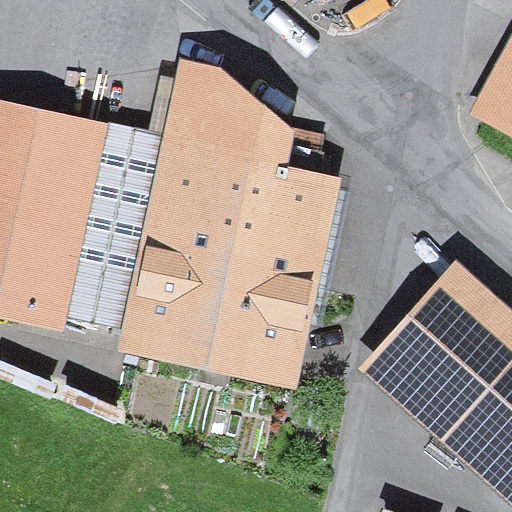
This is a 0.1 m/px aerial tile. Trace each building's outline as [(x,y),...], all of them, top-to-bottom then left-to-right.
[(290,0),(309,16),(321,0),(290,0)] [(511,64),(489,108),(511,119),(511,64)] [(158,291),(148,334),(294,365),(331,188),(311,184),(318,153),(252,140),(258,118),(214,79),(186,73),(171,146),(141,288),(158,291)] [(141,288),(171,146),(0,109),(0,303),(148,334),(158,291),(141,288)] [(511,331),(460,284),(378,375),(511,482),(511,331)]
